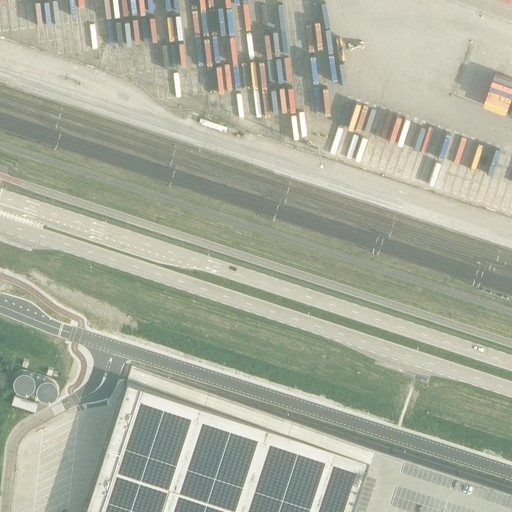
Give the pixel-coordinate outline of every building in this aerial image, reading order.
[(410,121),(396,165),(417,172),(431,128),(410,121)] [(511,511),(511,489),(132,366),(84,511),(511,511)] [(15,384),(17,387),(21,389),(25,390),(29,389),(32,387),(35,385),(36,381),(37,377),(36,374),(34,371),(31,368),(27,367),(24,367),(20,368),(17,370),(15,373),(14,376),(14,380),(15,384)] [(41,390),(43,393),(47,395),(51,396),(54,395),(58,393),(61,391),(62,387),(62,383),(62,380),(60,377),(57,374),(53,373),(50,373),(46,374),(43,376),(41,379),(39,382),(39,386),(41,390)] [(14,395),(11,404),(36,412),(39,403),(14,395)]
